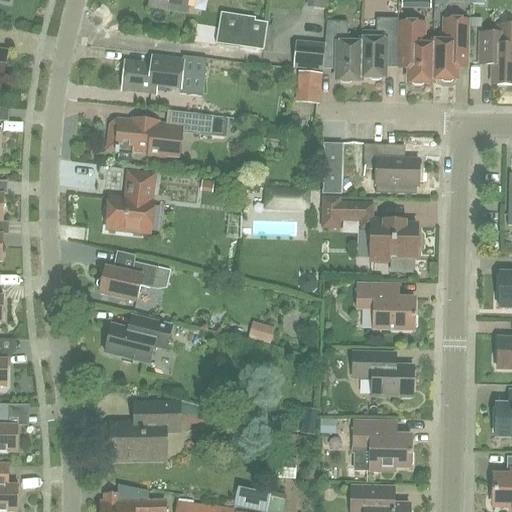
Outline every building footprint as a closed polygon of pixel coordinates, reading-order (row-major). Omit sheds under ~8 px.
[(185,14),(187,0),(148,0),(147,8),(185,14)] [(474,0),(475,12),(493,12),(492,0),(474,0)] [(256,20),(244,18),(221,15),(216,46),(264,52),(268,24),(256,22),(256,20)] [(398,54),(397,20),(376,19),(376,34),(372,34),(372,41),(361,41),(360,83),(361,83),(361,79),(385,80),(385,50),(397,50),(397,54),(398,54)] [(419,25),(398,24),(398,20),(397,20),(398,54),(397,70),(409,70),(408,84),(432,85),(433,43),(432,43),(432,47),(423,47),(423,39),(419,39),(419,25)] [(360,83),(361,41),(361,45),(351,45),(351,37),(347,37),(347,23),(327,22),(325,46),(324,52),(337,53),(336,82),(360,83)] [(469,72),(470,22),(448,22),(448,35),(444,35),(444,43),(433,43),(432,85),(433,85),(433,81),(456,81),(457,72),(469,72)] [(511,27),(498,27),(498,35),(480,35),(480,66),(492,67),(492,86),(511,86),(511,27)] [(323,71),(324,52),(325,46),(297,44),(295,69),(323,71)] [(125,63),(122,91),(155,95),(156,88),(180,91),(182,78),(204,80),(206,61),(183,58),(183,62),(152,58),(151,66),(125,63)] [(322,78),(302,76),(299,108),(319,110),(322,78)] [(199,116),(197,134),(211,136),(213,118),(199,116)] [(117,155),(116,162),(131,164),(132,152),(148,154),(147,157),(178,160),(182,129),(119,122),(120,120),(118,120),(118,124),(113,123),(113,128),(109,127),(109,128),(110,129),(108,151),(112,151),(112,152),(115,152),(115,154),(117,155)] [(341,195),(342,146),(324,145),(323,195),(341,195)] [(384,161),(385,147),(364,146),(363,170),(376,171),(376,187),(400,188),(400,198),(413,198),(416,195),(416,188),(418,188),(418,178),(422,176),(422,167),(419,165),(419,162),(384,161)] [(151,203),(154,177),(128,174),(125,194),(128,195),(128,201),(109,199),(106,231),(150,236),(153,204),(151,203)] [(280,193),(268,192),(268,208),(280,208),(280,193)] [(412,274),(412,258),(416,258),(416,251),(420,248),(420,238),(417,235),(417,228),(403,228),(403,224),(387,224),(387,222),(373,222),(373,205),(340,205),(340,200),(323,199),(322,230),(339,230),(340,222),(361,223),(361,230),(371,231),(370,262),(390,263),(390,261),(392,262),(391,273),(412,274)] [(97,289),(100,291),(99,295),(136,303),(140,287),(153,290),(158,269),(133,263),(131,275),(105,269),(102,281),(99,281),(97,283),(96,286),(97,289)] [(511,275),(500,275),(499,308),(511,308),(511,275)] [(398,287),(382,286),(357,286),(356,310),(374,311),(373,331),(413,332),(413,319),(415,319),(415,300),(397,300),(398,287)] [(132,318),(129,331),(112,327),(110,334),(107,334),(104,347),(107,348),(105,355),(122,359),(121,362),(132,365),(133,362),(149,366),(153,348),(166,351),(172,327),(132,318)] [(276,330),(253,323),(248,340),(271,347),(276,330)] [(511,340),(498,340),(497,371),(511,371),(511,340)] [(395,356),(377,356),(353,355),(353,379),(372,379),(372,397),(412,398),(413,369),(395,368),(395,356)] [(163,433),(177,433),(177,415),(215,426),(218,414),(177,402),(177,405),(137,406),(137,426),(113,426),(113,462),(163,462),(163,433)] [(9,406),(0,405),(0,454),(18,454),(18,427),(8,427),(9,406)] [(511,406),(508,407),(496,407),(495,438),(511,439),(511,406)] [(342,438),(341,419),(325,420),(326,438),(342,438)] [(395,424),(379,423),(353,423),(353,448),(357,448),(356,468),(369,469),(369,472),(394,473),(395,469),(409,469),(410,456),(411,457),(411,437),(395,437),(395,424)] [(8,487),(9,466),(0,465),(0,511),(17,511),(18,487),(8,487)] [(511,477),(506,477),(494,477),(493,508),(510,509),(509,511),(511,511),(511,471),(511,472),(511,477)] [(118,487),(118,496),(105,496),(105,504),(100,504),(100,511),(165,511),(165,504),(148,504),(148,493),(118,487)] [(251,489),(246,507),(267,511),(283,511),(287,497),(251,489)] [(396,490),(384,490),(352,489),(350,511),(409,511),(410,507),(395,506),(396,490)]
